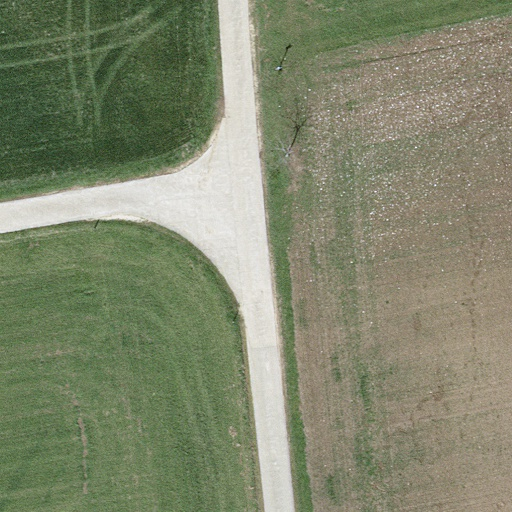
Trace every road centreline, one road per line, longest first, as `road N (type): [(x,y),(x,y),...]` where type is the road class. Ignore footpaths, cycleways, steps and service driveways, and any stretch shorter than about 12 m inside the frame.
road 1 (track): [(0,235),(236,205),(271,511)]
road 2 (track): [(217,0),(236,205)]
